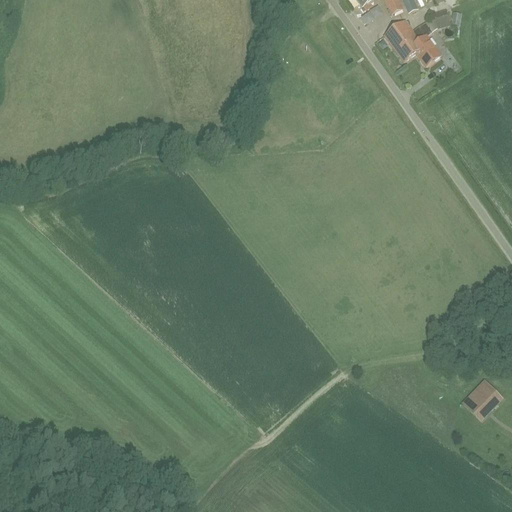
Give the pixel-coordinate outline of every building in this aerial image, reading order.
[(354,0),(362,10),(376,0),(354,0)] [(383,0),(391,18),(404,12),(398,0),(383,0)] [(402,0),(403,1),(401,1),(408,16),(419,11),(414,0),(402,0)] [(432,34),(438,30),(438,31),(452,27),(447,12),(434,16),(435,21),(425,25),(432,34)] [(420,44),(405,23),(384,39),(404,65),(416,56),(418,59),(426,70),(440,59),(426,40),(420,44)] [(485,382),(468,400),(486,418),(503,400),(485,382)]
